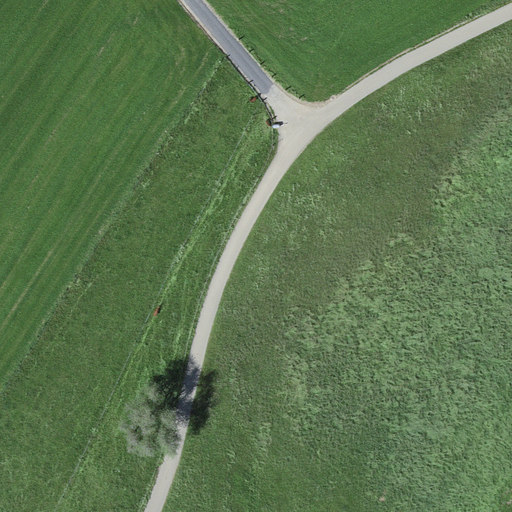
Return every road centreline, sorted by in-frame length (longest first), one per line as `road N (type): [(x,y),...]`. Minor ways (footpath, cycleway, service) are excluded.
road 1 (track): [(155,511),(184,451),(242,232),(280,149),(323,100),(507,0)]
road 2 (track): [(299,128),(189,0)]
